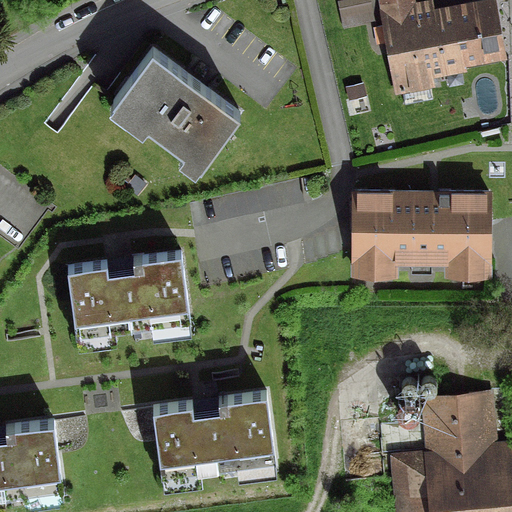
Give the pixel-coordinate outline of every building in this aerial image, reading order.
[(370,9),(367,0),(340,0),(336,1),(339,15),(370,9)] [(502,51),(493,7),(409,23),(406,6),(383,11),(385,25),(374,27),(377,43),(389,40),(398,89),(433,83),(429,66),(502,51)] [(150,46),(111,99),(198,164),(238,111),(150,46)] [(362,95),(360,83),(345,87),(348,99),(362,95)] [(392,215),(392,191),(353,190),(352,259),(486,260),(486,191),(437,191),(437,201),(446,201),(446,215),(392,215)] [(108,284),(105,260),(65,265),(74,332),(188,318),(179,250),(131,256),(132,266),(141,265),(143,279),(108,284)] [(193,424),(190,400),(151,405),(160,473),(273,458),(264,390),(216,397),(218,407),(227,405),(228,419),(193,424)] [(429,511),(511,511),(511,446),(494,448),(489,390),(431,395),(431,397),(425,407),(421,407),(426,456),(427,456),(429,477),(426,478),(429,511)] [(0,449),(0,493),(60,486),(52,418),(3,425),(5,435),(14,433),(16,447),(0,449)]
